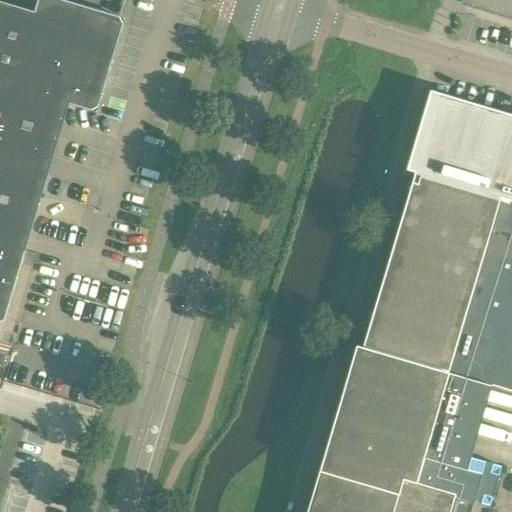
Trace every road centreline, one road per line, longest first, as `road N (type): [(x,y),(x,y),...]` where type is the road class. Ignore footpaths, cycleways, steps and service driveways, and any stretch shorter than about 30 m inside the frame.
road 1 (tertiary): [(129,511),(280,3)]
road 2 (unclassified): [(511,78),(280,3)]
